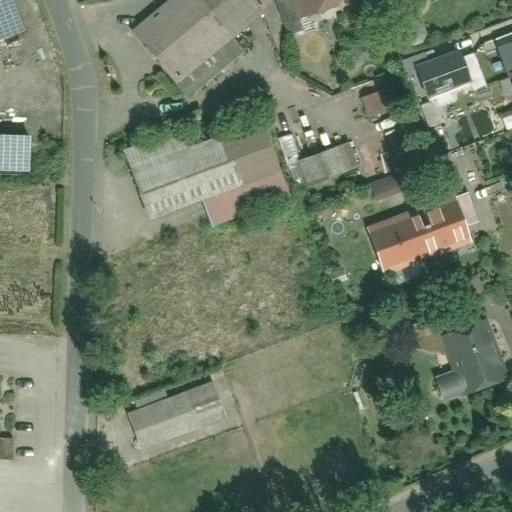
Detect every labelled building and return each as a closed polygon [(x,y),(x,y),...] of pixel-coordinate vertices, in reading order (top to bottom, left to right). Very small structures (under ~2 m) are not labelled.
[(12,0),(0,0),(0,44),(26,34),(12,0)] [(163,0),(123,34),(181,100),(241,53),(229,41),(260,16),(248,0),(163,0)] [(511,30),(492,37),(511,95),(511,30)] [(458,54),(414,69),(425,98),(468,83),(458,54)] [(375,93),(361,96),(365,113),(379,110),(375,93)] [(171,131),(119,152),(146,227),(274,181),(253,122),(182,149),(171,131)] [(0,172),(17,172),(17,135),(0,135),(0,172)] [(304,185),(356,166),(347,140),(295,159),(304,185)] [(450,195),(362,228),(382,280),(469,247),(450,195)] [(489,320),(438,337),(459,401),(510,385),(489,320)] [(213,380),(120,410),(134,452),(226,422),(213,380)] [(0,458),(13,458),(14,438),(0,437),(0,458)]
